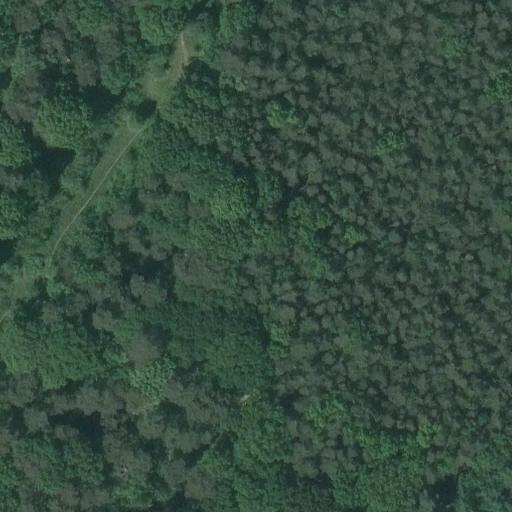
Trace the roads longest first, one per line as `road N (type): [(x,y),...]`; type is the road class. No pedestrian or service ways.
road 1 (track): [(274,511),(172,0)]
road 2 (track): [(511,439),(277,511)]
